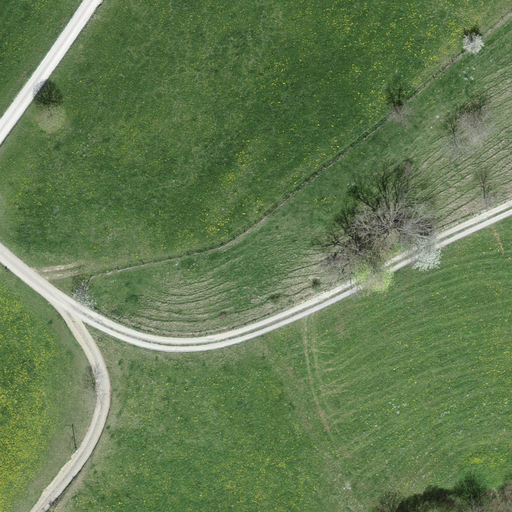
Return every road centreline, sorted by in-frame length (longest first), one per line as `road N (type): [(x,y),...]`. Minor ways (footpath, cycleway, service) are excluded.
road 1 (track): [(59,301),(95,371),(92,421),(26,511)]
road 2 (unclassified): [(0,133),(92,0)]
